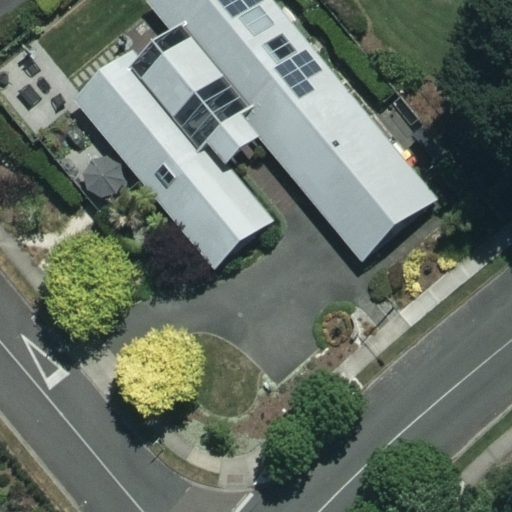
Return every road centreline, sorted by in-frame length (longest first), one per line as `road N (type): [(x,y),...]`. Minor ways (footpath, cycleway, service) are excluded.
road 1 (residential): [(511,340),(394,438),(322,511)]
road 2 (residential): [(141,511),(0,343)]
